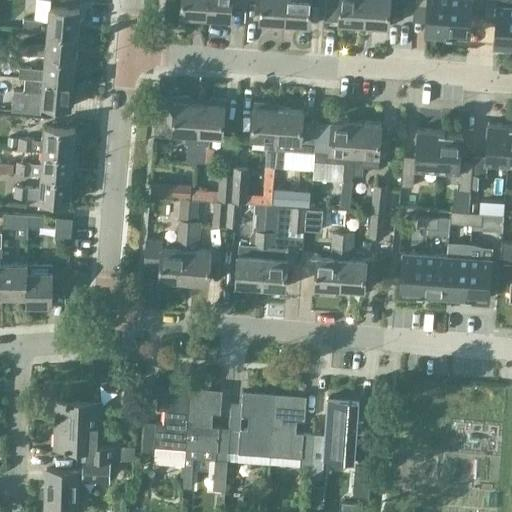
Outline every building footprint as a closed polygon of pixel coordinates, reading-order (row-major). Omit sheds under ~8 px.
[(205,16),(206,0),(181,0),(180,14),(205,16)] [(206,0),(205,16),(230,18),(231,3),(246,4),(246,0),(206,0)] [(285,21),(286,0),(261,0),(260,20),(285,21)] [(311,0),(286,0),(285,21),(310,23),(311,0)] [(364,23),(365,0),(326,0),(325,18),(340,19),(340,21),(364,23)] [(365,0),(364,23),(388,25),(389,12),(402,13),(403,0),(365,0)] [(447,34),(449,0),(414,0),(414,4),(426,5),(424,32),(447,34)] [(472,4),(484,4),(484,0),(449,0),(447,34),(469,36),(472,4)] [(511,0),(484,0),(484,4),(484,11),(496,12),(493,44),(511,45),(511,0)] [(47,30),(47,31),(77,34),(79,9),(49,7),(48,19),(24,18),(23,28),(47,30)] [(75,58),(77,34),(47,31),(46,43),(20,41),(19,52),(46,54),(45,55),(75,58)] [(74,82),(75,58),(45,55),(45,67),(19,65),(18,76),(25,77),(25,78),(74,82)] [(72,106),(74,82),(25,78),(24,88),(21,90),(13,90),(11,110),(41,113),(41,103),(72,106)] [(195,161),(200,101),(188,100),(188,96),(175,95),(174,110),(157,109),(155,134),(172,136),(173,129),(185,130),(184,142),(187,143),(186,160),(195,161)] [(210,102),(200,101),(195,161),(204,161),(205,144),(208,144),(209,131),(222,133),(224,99),(210,98),(210,102)] [(276,136),(277,105),(267,105),(268,102),(253,101),(251,135),(264,135),(264,149),(265,149),(264,178),(274,179),(274,166),(275,149),(276,136)] [(276,136),(275,149),(299,150),(300,141),(315,142),(316,142),(317,121),(301,119),(302,107),(277,105),(276,136)] [(354,151),(356,119),(330,117),(330,122),(317,121),(316,142),(315,142),(313,159),(343,162),(341,197),(350,197),(351,181),(352,181),(352,173),(354,151)] [(382,121),(356,119),(354,151),(352,173),(362,174),(363,166),(378,167),(379,153),(382,121)] [(507,164),(510,124),(488,122),(485,162),(507,164)] [(42,150),(42,152),(72,154),(73,130),(43,128),(43,138),(18,137),(17,148),(42,150)] [(437,170),(440,130),(417,128),(414,168),(437,170)] [(462,131),(440,130),(437,170),(449,171),(450,181),(458,181),(457,189),(470,190),(472,165),(460,164),(462,131)] [(9,136),(9,145),(16,145),(17,137),(9,136)] [(285,150),(275,149),(274,166),(284,167),(285,150)] [(70,178),(72,154),(42,152),(41,162),(16,161),(15,172),(41,173),(40,176),(70,178)] [(231,200),(233,174),(219,173),(218,200),(231,200)] [(248,175),(233,174),(231,200),(246,201),(248,175)] [(471,186),(483,187),(484,175),(472,174),(471,186)] [(69,202),(70,178),(40,176),(40,186),(14,184),(13,196),(39,197),(38,209),(57,210),(58,202),(69,202)] [(413,177),(401,176),(400,185),(412,186),(413,177)] [(191,183),(151,180),(150,194),(190,197),(191,183)] [(312,186),(278,184),(277,198),(311,200),(312,186)] [(388,185),(374,184),(371,210),(386,211),(388,185)] [(456,210),(462,211),(469,211),(470,190),(457,189),(456,210)] [(189,218),(190,198),(180,197),(179,218),(189,218)] [(198,198),(190,198),(189,218),(197,219),(198,198)] [(225,225),(227,201),(213,200),(212,224),(225,225)] [(241,202),(227,201),(225,225),(239,226),(241,202)] [(306,207),(291,206),(289,230),(304,231),(306,207)] [(322,209),(306,208),(305,230),(320,231),(322,209)] [(386,212),(370,211),(368,236),(383,237),(386,212)] [(471,224),(472,212),(469,211),(462,211),(461,223),(471,224)] [(26,224),(26,213),(11,212),(10,222),(26,224)] [(482,212),(472,212),(471,224),(481,225),(482,212)] [(42,214),(26,213),(26,224),(42,225),(42,214)] [(427,227),(428,215),(418,214),(417,227),(427,227)] [(438,216),(428,215),(427,227),(437,228),(438,216)] [(184,278),(186,247),(189,219),(178,218),(176,246),(162,245),(162,239),(146,238),(144,264),(160,265),(159,276),(184,278)] [(201,220),(189,219),(186,247),(184,278),(208,280),(210,249),(199,248),(201,220)] [(238,253),(236,283),(260,285),(263,244),(264,230),(253,229),(252,243),(239,242),(238,253)] [(263,244),(260,285),(284,286),(287,256),(287,245),(275,244),(276,231),(264,230),(263,244)] [(340,286),(343,232),(331,231),(329,256),(317,255),(315,284),(340,286)] [(355,233),(343,232),(340,286),(364,288),(366,259),(353,258),(355,233)] [(511,242),(501,241),(500,259),(511,260),(511,278),(510,278),(509,299),(511,299),(511,242)] [(447,254),(444,295),(466,296),(469,256),(470,244),(448,243),(447,254)] [(469,256),(466,296),(488,298),(492,248),(484,248),(470,244),(469,256)] [(421,293),(425,253),(402,251),(399,291),(421,293)] [(444,295),(447,254),(425,253),(421,293),(444,295)] [(28,298),(28,268),(29,261),(3,261),(3,293),(18,293),(18,298),(27,298),(28,298)] [(43,261),(29,261),(28,268),(28,298),(27,298),(27,301),(43,301),(43,306),(53,306),(53,301),(53,268),(43,268),(43,261)] [(143,420),(140,452),(152,453),(152,462),(184,464),(189,385),(158,383),(156,406),(167,407),(166,421),(143,420)] [(221,387),(189,385),(184,464),(182,485),(190,486),(193,456),(214,458),(213,488),(225,489),(227,450),(229,426),(207,424),(208,411),(219,412),(221,387)] [(227,450),(227,459),(269,462),(274,392),(242,390),(241,412),(252,413),(251,427),(229,426),(227,450)] [(274,392),(269,462),(310,465),(311,456),(313,433),(292,431),(293,418),(304,419),(306,394),(274,392)] [(310,465),(310,476),(321,477),(322,457),(353,459),(354,456),(370,457),(372,429),(356,428),(358,398),(325,396),(324,419),(323,433),(319,433),(313,433),(311,456),(310,465)] [(59,398),(57,446),(81,447),(81,457),(84,458),(104,459),(105,444),(100,444),(101,400),(59,398)] [(135,426),(135,400),(124,399),(123,426),(135,426)] [(105,444),(104,459),(110,459),(132,460),(133,446),(105,444)] [(110,459),(104,459),(84,458),(84,472),(98,473),(97,482),(109,483),(110,459)] [(370,465),(358,464),(356,493),(368,494),(370,465)] [(78,511),(80,471),(46,469),(44,510),(78,511)] [(365,511),(367,500),(347,497),(345,511),(365,511)]
